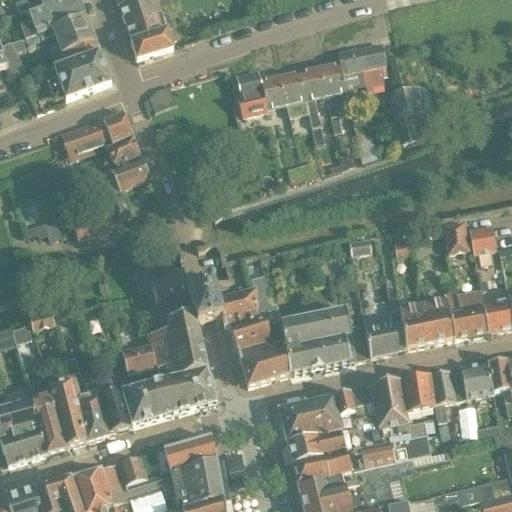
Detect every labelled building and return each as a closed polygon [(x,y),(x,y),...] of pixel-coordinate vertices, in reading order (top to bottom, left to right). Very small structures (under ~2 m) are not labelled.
[(28,15),(38,11),(46,7),(65,0),(43,0),(44,0),(40,2),(39,0),(36,0),(14,7),(18,18),(28,15)] [(65,0),(46,7),(38,11),(28,15),(32,26),(28,27),(27,25),(20,28),(25,42),(37,38),(52,33),(84,20),(76,0),(65,0)] [(115,0),(118,10),(119,10),(149,0),(115,0)] [(149,0),(119,10),(125,29),(162,17),(160,10),(156,0),(149,0)] [(168,0),(156,0),(160,10),(171,7),(168,0)] [(167,34),(162,17),(125,29),(130,45),(136,64),(172,53),(166,34),(167,34)] [(93,45),(84,20),(52,33),(61,57),(93,45)] [(0,52),(0,58),(7,71),(12,81),(23,75),(14,57),(25,53),(22,44),(0,52)] [(65,68),(98,57),(93,45),(61,57),(52,61),(56,71),(65,68)] [(371,94),(371,90),(388,86),(384,71),(385,71),(380,48),(357,53),(363,76),(367,95),(371,94)] [(340,67),(343,81),(363,76),(357,53),(337,58),(339,67),(340,67)] [(104,72),(98,57),(65,68),(56,71),(44,76),(49,88),(58,85),(63,99),(65,105),(111,88),(104,72)] [(339,67),(320,71),(323,86),(326,102),(325,102),(330,122),(334,138),(342,136),(338,120),(339,120),(334,100),(346,98),(343,81),(340,67),(339,67)] [(306,106),(310,127),(313,139),(315,150),(324,148),(320,131),(321,131),(319,123),(318,123),(314,105),(325,102),(326,102),(323,86),(320,71),(300,76),(306,104),(306,106)] [(264,124),(269,123),(259,84),(257,75),(236,80),(241,103),(237,104),(242,121),(263,116),(264,124)] [(306,106),(306,104),(300,76),(279,80),(286,110),(305,105),(306,106)] [(271,113),(286,110),(279,80),(259,84),(269,123),(273,122),(271,113)] [(170,91),(170,89),(167,90),(157,93),(143,105),(149,121),(151,120),(148,114),(152,112),(154,116),(176,108),(169,92),(170,91)] [(424,115),(424,113),(431,111),(426,89),(388,98),(394,123),(398,139),(401,149),(416,145),(413,130),(427,126),(425,119),(424,115)] [(106,153),(132,140),(124,116),(62,139),(63,144),(67,154),(68,158),(104,147),(106,153)] [(434,127),(437,137),(446,135),(443,125),(434,127)] [(110,174),(140,161),(139,159),(133,140),(132,140),(106,153),(109,158),(95,164),(96,165),(101,178),(110,174)] [(63,144),(52,148),(53,153),(55,158),(67,154),(63,144)] [(343,174),(354,171),(350,158),(339,162),(343,174)] [(112,201),(120,198),(149,185),(140,161),(110,174),(101,178),(112,201)] [(314,167),(287,175),(290,190),(318,181),(314,167)] [(330,172),(332,178),(341,175),(339,169),(330,172)] [(106,209),(114,229),(131,222),(128,214),(130,213),(124,201),(106,209)] [(114,229),(106,209),(104,204),(85,211),(87,217),(70,223),(77,243),(105,238),(114,229)] [(448,259),(469,255),(463,229),(443,233),(448,259)] [(472,247),(493,243),(490,231),(469,235),(472,247)] [(61,240),(59,232),(47,236),(50,244),(61,240)] [(440,240),(438,232),(427,235),(429,242),(440,240)] [(493,243),(472,247),(474,259),(495,255),(493,243)] [(351,261),(371,257),(369,245),(349,249),(351,261)] [(395,262),(410,259),(408,247),(393,250),(395,262)] [(193,319),(190,307),(187,292),(182,274),(150,282),(157,315),(166,313),(169,325),(193,319)] [(236,356),(238,355),(255,350),(272,346),(267,328),(279,325),(275,307),(271,307),(264,281),(251,284),(254,294),(258,322),(229,331),(236,356)] [(210,326),(215,324),(221,322),(223,322),(218,304),(214,291),(214,288),(212,285),(209,285),(206,287),(205,290),(200,292),(194,293),(192,290),(189,290),(187,292),(190,307),(193,319),(197,330),(210,326)] [(254,294),(218,304),(223,322),(221,322),(224,332),(229,331),(258,322),(254,294)] [(458,314),(456,300),(455,296),(444,298),(445,304),(419,309),(426,351),(454,345),(448,316),(458,314)] [(488,338),(482,307),(480,296),(456,300),(458,314),(448,316),(454,345),(455,345),(468,343),(469,343),(469,344),(473,343),(473,342),(474,342),(488,338)] [(511,334),(511,327),(507,302),(482,307),(488,338),(511,334)] [(399,313),(401,327),(405,355),(426,351),(419,309),(399,313)] [(280,328),(289,380),(311,376),(313,376),(313,377),(321,375),(320,374),(323,374),(350,368),(349,368),(354,367),(356,367),(355,367),(365,364),(362,350),(353,351),(351,342),(345,314),(280,328)] [(369,363),(405,355),(401,327),(392,328),(390,317),(362,323),(369,363)] [(33,337),(53,331),(50,319),(30,325),(33,337)] [(160,386),(205,375),(206,375),(206,374),(197,330),(193,319),(169,325),(167,325),(169,335),(148,339),(150,350),(157,373),(160,386)] [(289,380),(280,328),(279,325),(267,328),(272,346),(255,350),(238,355),(244,381),(248,392),(270,386),(270,385),(274,384),(275,384),(276,384),(279,383),(280,383),(288,380),(288,381),(289,380)] [(30,344),(27,332),(12,337),(15,349),(30,344)] [(128,380),(157,373),(150,350),(122,357),(128,380)] [(69,381),(70,388),(86,448),(109,440),(109,439),(96,390),(94,381),(81,385),(75,363),(65,365),(69,381)] [(511,397),(506,367),(506,365),(486,368),(493,400),(494,400),(494,397),(502,395),(505,409),(507,421),(511,420),(511,397)] [(486,368),(456,374),(463,406),(468,405),(493,400),(486,368)] [(456,374),(429,379),(434,411),(457,407),(463,406),(456,374)] [(160,386),(123,396),(132,432),(216,409),(206,375),(205,375),(160,386)] [(429,379),(400,385),(407,418),(429,413),(431,425),(437,424),(434,411),(429,379)] [(66,454),(67,454),(50,393),(46,381),(27,387),(30,393),(33,404),(41,432),(39,433),(47,459),(66,454)] [(409,430),(408,428),(407,418),(400,385),(369,392),(373,410),(381,451),(426,441),(423,428),(409,430)] [(110,386),(96,390),(109,439),(132,432),(123,396),(113,398),(110,386)] [(70,388),(50,393),(67,454),(86,448),(70,388)] [(354,415),(373,410),(369,392),(350,397),(354,415)] [(287,449),(343,437),(344,437),(340,418),(354,415),(350,397),(332,401),(278,414),(287,449)] [(8,407),(9,411),(0,413),(0,448),(8,471),(46,460),(47,460),(47,459),(39,433),(41,432),(33,404),(18,408),(17,404),(14,402),(9,403),(8,407)] [(287,449),(292,470),(381,451),(373,410),(354,415),(356,424),(349,425),(351,436),(344,437),(343,437),(287,449)] [(477,410),(461,411),(462,442),(478,442),(477,410)] [(439,439),(440,445),(450,444),(448,437),(447,429),(438,431),(439,439)] [(505,458),(510,482),(511,490),(511,437),(501,440),(505,458)] [(168,478),(216,467),(211,441),(194,446),(155,458),(161,480),(168,478)] [(364,475),(411,463),(430,458),(426,441),(381,451),(292,470),(297,491),(364,475)] [(140,462),(117,469),(124,491),(147,484),(140,462)] [(387,511),(420,505),(411,463),(364,475),(297,491),(302,511),(387,511)] [(147,484),(124,491),(126,498),(160,490),(163,511),(194,511),(223,505),(216,469),(216,467),(168,478),(161,480),(147,484)] [(126,498),(124,491),(117,469),(101,474),(102,474),(101,474),(104,485),(112,511),(118,509),(118,511),(126,511),(125,507),(126,507),(123,499),(126,498)] [(101,474),(70,483),(79,511),(118,511),(118,509),(112,511),(104,485),(101,474)] [(511,511),(511,490),(510,482),(477,490),(481,507),(480,507),(481,511),(511,511)] [(32,494),(32,495),(37,511),(79,511),(70,483),(32,494)] [(461,511),(480,507),(481,507),(477,490),(447,498),(422,505),(420,505),(387,511),(461,511)] [(37,511),(32,495),(4,504),(6,511),(37,511)]
